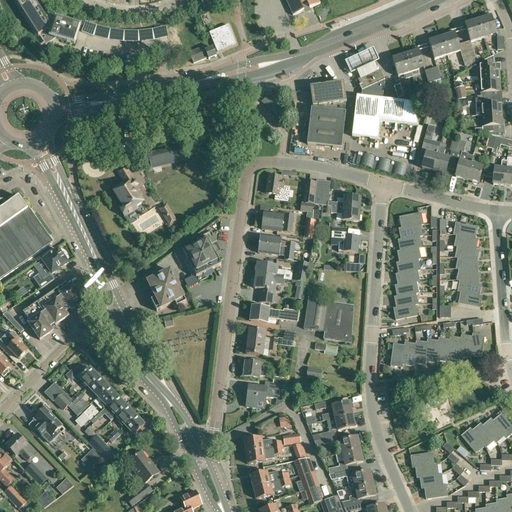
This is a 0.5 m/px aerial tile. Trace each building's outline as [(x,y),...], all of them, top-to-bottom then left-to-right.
[(32,0),(14,0),(38,36),(42,34),(51,37),(51,38),(74,45),(80,27),(57,20),(56,21),(46,18),(35,1),(32,0)] [(285,0),(293,16),(321,4),(318,0),(285,0)] [(206,15),(200,17),(204,26),(210,24),(206,15)] [(478,21),(484,39),(497,35),(491,17),(478,21)] [(484,39),(478,21),(465,25),(470,43),(484,39)] [(217,52),(236,45),(228,26),(210,33),(217,52)] [(455,33),(442,37),(447,55),(461,51),(455,33)] [(447,55),(442,37),(429,41),(434,59),(447,55)] [(209,60),(216,57),(213,48),(206,51),(204,48),(189,54),(194,64),(208,58),(209,60)] [(374,50),(346,63),(351,74),(357,72),(360,79),(378,71),(374,63),(379,61),(374,50)] [(419,51),(406,55),(412,73),(424,69),(419,51)] [(474,51),(468,53),(472,67),(473,67),(472,65),(477,63),(474,51)] [(472,67),(468,53),(462,54),(465,67),(466,66),(467,69),(472,67)] [(412,73),(406,55),(392,59),(398,77),(412,73)] [(480,82),(500,81),(499,70),(489,71),(489,64),(479,65),(480,82)] [(431,69),(435,81),(441,79),(437,67),(431,69)] [(435,81),(431,69),(425,71),(429,83),(435,81)] [(361,91),(383,80),(379,70),(378,71),(360,79),(357,80),(359,85),(361,91)] [(383,80),(361,91),(362,91),(361,98),(357,98),(352,137),(378,140),(380,122),(418,127),(411,104),(399,102),(381,100),(383,81),(384,81),(384,80),(383,80)] [(500,92),(500,81),(480,82),(481,99),(491,99),(490,93),(500,92)] [(313,105),(314,110),(312,109),(307,145),(341,149),(345,113),(346,103),(343,84),(311,88),(313,105)] [(399,102),(405,100),(400,85),(394,87),(399,102)] [(463,87),(456,89),(458,100),(465,99),(463,87)] [(491,99),(481,99),(482,116),(502,115),(501,104),(491,105),(491,99)] [(502,126),(502,115),(482,116),(483,133),(493,133),(493,126),(502,126)] [(433,172),(441,144),(440,144),(431,141),(435,127),(428,126),(421,152),(426,153),(422,169),(433,172)] [(123,139),(120,128),(112,130),(116,142),(123,139)] [(492,150),(496,137),(489,136),(486,148),(492,150)] [(511,141),(496,137),(492,150),(498,151),(500,146),(511,148),(511,141)] [(456,153),(459,141),(453,139),(450,151),(456,153)] [(459,141),(456,153),(455,160),(454,160),(460,162),(456,178),(467,180),(473,157),(463,154),(466,142),(459,141)] [(446,145),(441,144),(433,172),(445,175),(449,158),(443,157),(446,145)] [(149,155),(151,164),(160,162),(161,166),(169,164),(166,151),(149,155)] [(473,157),(467,180),(479,184),(483,167),(477,165),(478,159),(479,159),(480,155),(474,154),(473,157)] [(505,186),(507,162),(502,161),(501,169),(494,168),(493,185),(505,186)] [(136,207),(143,203),(137,194),(139,193),(135,188),(137,187),(126,169),(119,173),(126,184),(113,191),(124,207),(120,210),(125,217),(138,209),(136,207)] [(289,188),(283,187),(284,181),(280,180),(281,178),(269,176),(266,194),(275,196),(275,200),(287,202),(289,188)] [(312,214),(313,205),(314,183),(304,182),(303,204),(301,204),(301,213),(312,214)] [(321,205),(322,193),(314,192),(313,205),(321,205)] [(322,193),(321,205),(327,206),(336,209),(360,211),(361,199),(344,198),(343,204),(328,203),(329,194),(322,193)] [(22,194),(0,207),(0,229),(32,211),(22,194)] [(177,221),(167,204),(159,209),(169,226),(177,221)] [(360,211),(336,209),(335,214),(343,215),(342,221),(359,223),(360,211)] [(291,234),(294,216),(264,212),(261,230),(291,234)] [(420,225),(420,226),(424,225),(421,213),(400,218),(402,229),(420,225)] [(456,236),(475,239),(477,229),(456,224),(453,236),(456,236)] [(420,225),(402,229),(398,230),(401,240),(401,241),(419,236),(420,237),(423,237),(420,226),(420,225)] [(357,254),(358,238),(345,237),(345,230),(332,229),(331,245),(344,246),(344,253),(357,254)] [(314,231),(304,231),(304,239),(313,239),(314,231)] [(221,265),(211,245),(216,243),(211,232),(196,240),(198,243),(182,251),(196,278),(221,265)] [(401,241),(401,240),(398,241),(400,252),(419,248),(422,248),(420,237),(419,236),(401,241)] [(475,239),(456,236),(454,247),(457,248),(475,251),(477,240),(475,239)] [(288,250),(294,251),(294,244),(281,242),(281,239),(260,237),(259,246),(288,249),(288,250)] [(288,249),(259,246),(258,254),(279,257),(279,253),(284,254),(284,261),(292,262),(294,251),(288,250),(288,249)] [(419,248),(400,252),(397,252),(399,263),(400,264),(418,260),(421,259),(419,248)] [(475,251),(457,248),(455,258),(458,259),(476,262),(479,251),(475,251)] [(43,280),(67,264),(58,251),(37,265),(42,273),(39,274),(43,280)] [(476,262),(458,259),(456,270),(459,271),(477,274),(479,263),(476,262)] [(400,264),(399,263),(397,264),(399,275),(417,271),(417,272),(420,271),(418,260),(400,264)] [(300,263),(296,281),(297,281),(305,283),(309,264),(300,263)] [(284,280),(285,271),(277,270),(278,266),(257,264),(257,265),(256,276),(284,280)] [(186,303),(170,271),(147,283),(155,299),(151,301),(157,313),(175,304),(177,308),(186,303)] [(417,271),(399,275),(396,276),(398,286),(416,282),(417,283),(419,282),(417,272),(417,271)] [(477,274),(459,271),(457,281),(459,281),(478,285),(480,274),(477,274)] [(284,280),(256,276),(256,278),(254,278),(254,282),(255,283),(254,289),(261,290),(259,303),(273,305),(276,284),(283,285),(284,280)] [(297,282),(296,287),(299,287),(299,291),(304,292),(305,283),(297,281),(296,281),(297,282)] [(478,285),(459,281),(457,293),(460,293),(479,296),(481,286),(478,285)] [(398,286),(394,287),(397,297),(397,298),(415,294),(419,293),(417,283),(416,282),(398,286)] [(68,317),(66,314),(71,310),(71,311),(84,302),(72,285),(69,288),(66,284),(23,313),(30,323),(28,324),(40,341),(53,332),(50,329),(55,325),(56,326),(68,317)] [(479,296),(460,293),(458,304),(480,308),(482,297),(479,296)] [(333,294),(332,303),(308,300),(304,330),(324,333),(323,340),(350,344),(354,307),(346,306),(347,297),(333,294)] [(397,298),(397,297),(394,298),(396,309),(396,310),(415,305),(415,306),(418,305),(415,294),(397,298)] [(8,309),(4,304),(0,307),(0,311),(3,314),(8,309)] [(396,310),(396,309),(393,310),(396,321),(417,317),(415,306),(415,305),(396,310)] [(440,319),(451,319),(450,307),(440,307),(440,319)] [(297,322),(298,312),(284,310),(283,312),(269,310),(252,308),(250,322),(267,324),(268,319),(297,322)] [(13,319),(9,322),(20,334),(24,331),(13,319)] [(165,328),(173,326),(172,319),(164,320),(165,328)] [(473,338),(470,357),(481,358),(483,344),(487,345),(488,339),(484,338),(484,336),(485,330),(479,329),(478,335),(473,335),(473,338)] [(247,343),(277,346),(278,340),(265,338),(266,332),(249,330),(247,343)] [(6,335),(0,340),(8,349),(19,360),(27,351),(17,340),(19,338),(13,333),(9,337),(6,335)] [(462,339),(459,358),(470,360),(470,357),(473,338),(462,336),(461,339),(462,339)] [(450,338),(450,341),(447,360),(448,360),(458,361),(459,358),(462,339),(461,339),(450,338)] [(439,339),(439,342),(436,361),(437,361),(447,363),(448,360),(447,360),(450,341),(439,339)] [(428,340),(427,343),(425,363),(436,364),(437,361),(436,361),(439,342),(428,340)] [(416,342),(416,345),(413,364),(414,364),(425,366),(425,363),(427,343),(416,342)] [(277,346),(247,343),(246,355),(262,357),(263,350),(276,352),(277,346)] [(405,344),(405,346),(402,365),(402,366),(414,367),(414,364),(413,364),(416,345),(405,344)] [(336,357),(337,348),(316,345),(315,351),(325,352),(324,355),(336,357)] [(405,346),(394,345),(390,367),(402,369),(402,366),(402,365),(405,346)] [(0,374),(2,376),(4,378),(9,372),(7,371),(11,367),(1,357),(3,355),(0,351),(0,374)] [(259,380),(260,377),(268,378),(269,374),(260,373),(261,365),(245,363),(243,378),(259,380)] [(88,388),(99,378),(90,368),(86,373),(84,370),(77,377),(88,388)] [(320,382),(322,371),(308,369),(306,379),(320,382)] [(109,388),(99,378),(88,388),(98,398),(109,388)] [(285,385),(273,384),(265,383),(264,388),(249,386),(247,408),(255,409),(254,409),(255,402),(264,403),(265,398),(276,399),(283,400),(285,385)] [(109,388),(98,398),(107,408),(118,397),(109,388)] [(77,399),(80,401),(83,398),(78,393),(73,398),(76,400),(77,399)] [(70,405),(61,395),(54,402),(63,411),(70,405)] [(127,407),(118,397),(107,408),(109,410),(116,417),(127,407)] [(76,400),(73,398),(70,401),(75,406),(80,401),(77,399),(76,400)] [(329,408),(328,402),(314,405),(315,411),(329,408)] [(335,419),(352,415),(350,403),(332,407),(334,414),(322,416),(323,422),(335,419)] [(39,425),(34,429),(50,445),(61,434),(58,431),(62,427),(50,414),(52,413),(45,406),(40,411),(42,413),(34,420),(39,425)] [(92,417),(97,412),(92,407),(83,415),(88,421),(92,417)] [(136,416),(127,407),(116,417),(125,427),(136,416)] [(97,412),(92,417),(94,420),(96,418),(98,421),(102,417),(109,410),(107,408),(99,415),(97,412)] [(355,428),(352,415),(335,419),(338,432),(355,428)] [(511,428),(501,415),(493,422),(492,423),(505,436),(504,437),(506,440),(511,434),(511,428)] [(136,416),(125,427),(134,436),(145,426),(136,416)] [(92,417),(88,421),(93,425),(98,421),(96,418),(94,420),(92,417)] [(491,420),(482,427),(494,441),(493,442),(496,444),(504,437),(505,436),(492,423),(493,422),(491,420)] [(480,424),(472,432),(471,432),(483,446),(485,449),(493,442),(494,441),(482,427),(480,424)] [(97,434),(90,427),(85,432),(91,440),(97,434)] [(471,432),(472,432),(470,429),(461,437),(475,453),(483,446),(471,432)] [(114,437),(117,440),(120,436),(116,431),(111,436),(113,439),(114,437)] [(322,440),(335,437),(334,432),(321,435),(322,440)] [(92,440),(88,445),(97,454),(105,446),(96,437),(98,435),(92,440)] [(28,462),(34,456),(25,447),(27,445),(18,436),(6,447),(15,457),(19,453),(28,462)] [(113,439),(111,436),(107,440),(112,444),(117,440),(114,437),(113,439)] [(335,437),(322,440),(323,446),(337,443),(335,437)] [(342,454),(360,450),(357,437),(339,441),(342,454)] [(272,450),(283,448),(282,442),(272,443),(272,441),(264,442),(265,444),(261,445),(261,439),(245,442),(246,453),(262,451),(272,450)] [(443,449),(445,451),(451,455),(454,451),(446,444),(443,449)] [(97,454),(106,462),(110,459),(106,455),(110,451),(105,446),(97,454)] [(297,447),(292,447),(297,461),(306,460),(302,446),(297,447)] [(362,462),(360,450),(342,454),(345,466),(362,462)] [(264,463),(262,451),(246,453),(248,465),(264,463)] [(91,459),(93,461),(87,466),(92,472),(103,462),(94,453),(91,456),(91,459)] [(144,485),(159,474),(153,466),(152,466),(141,453),(129,463),(136,472),(135,472),(144,485)] [(434,465),(432,454),(410,457),(412,469),(415,468),(434,465)] [(451,455),(448,459),(447,459),(456,466),(460,462),(451,455)] [(0,481),(1,483),(6,488),(14,481),(9,476),(4,471),(9,466),(8,465),(12,462),(6,456),(2,459),(0,456),(0,481)] [(299,477),(314,473),(309,460),(294,463),(299,477)] [(491,472),(491,467),(491,462),(483,462),(483,466),(480,466),(480,472),(491,472)] [(437,464),(434,465),(415,468),(417,479),(420,478),(438,476),(438,475),(437,464)] [(35,483),(43,476),(32,465),(25,472),(35,483)] [(334,474),(343,472),(342,466),(328,470),(329,475),(334,474)] [(456,466),(452,470),(460,477),(461,477),(464,473),(456,466)] [(343,472),(334,474),(335,480),(349,476),(348,471),(343,472)] [(355,488),(372,484),(369,471),(352,475),(354,483),(348,484),(350,489),(355,488)] [(253,488),(269,485),(266,473),(250,477),(253,488)] [(278,482),(289,479),(287,473),(277,476),(278,482)] [(305,492),(319,488),(314,473),(299,477),(305,492)] [(441,475),(438,475),(438,476),(420,478),(421,489),(424,489),(443,486),(443,485),(441,475)] [(461,477),(460,477),(457,481),(465,488),(469,484),(461,477)] [(290,486),(289,479),(278,482),(280,489),(290,486)] [(372,484),(355,488),(357,494),(354,495),(349,498),(350,502),(342,504),(344,509),(363,505),(366,504),(365,499),(375,497),(372,484)] [(269,485),(253,488),(256,500),(272,496),(269,485)] [(443,486),(424,489),(426,500),(448,497),(446,485),(443,485),(443,486)] [(152,492),(147,486),(127,501),(132,507),(152,492)] [(319,488),(305,492),(310,506),(324,501),(319,488)] [(25,504),(11,489),(5,495),(19,510),(25,504)] [(184,511),(187,511),(188,511),(202,505),(195,492),(181,498),(181,499),(179,501),(178,502),(180,505),(181,505),(182,508),(184,511)] [(42,501),(47,507),(56,501),(51,494),(42,501)] [(342,511),(337,497),(326,501),(330,511),(342,511)] [(468,498),(457,498),(457,503),(457,504),(457,509),(457,511),(462,511),(462,504),(468,504),(468,499),(468,498)] [(509,511),(507,500),(496,501),(497,504),(498,511),(509,511)]
